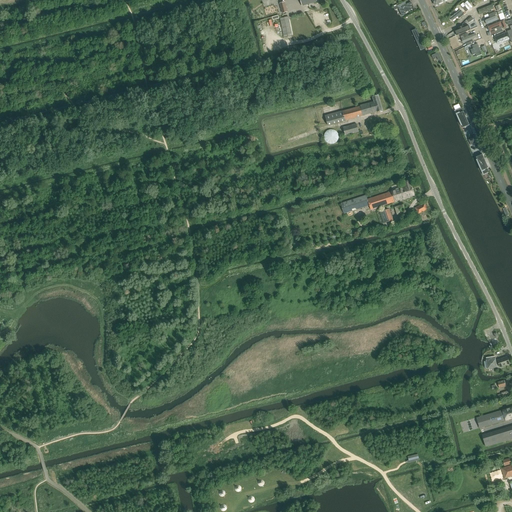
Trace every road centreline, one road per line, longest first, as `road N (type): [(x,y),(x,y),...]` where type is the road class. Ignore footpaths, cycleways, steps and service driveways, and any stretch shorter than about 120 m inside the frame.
road 1 (unclassified): [(511,354),(401,108),(341,0)]
road 2 (tertiary): [(511,207),(437,37)]
